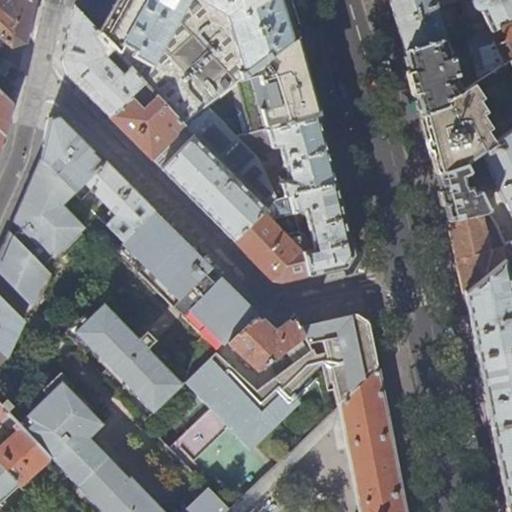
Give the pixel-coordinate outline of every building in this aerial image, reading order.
[(0,0),(0,36),(12,47),(25,44),(34,0),(0,0)] [(117,0),(99,33),(113,49),(130,67),(143,83),(156,96),(182,125),(205,108),(294,37),(283,0),(117,0)] [(459,0),(388,0),(394,22),(403,52),(443,38),(434,9),(459,0)] [(511,0),(467,0),(468,0),(468,5),(472,9),(474,9),(477,9),(482,19),(466,27),(467,30),(464,31),(477,79),(507,59),(511,55),(511,0)] [(105,56),(113,49),(99,33),(74,6),(65,45),(61,61),(67,75),(84,93),(108,117),(131,95),(143,83),(130,67),(122,74),(105,56)] [(225,128),(245,113),(251,135),(317,117),(310,92),(294,37),(205,108),(213,115),(225,128)] [(448,55),(443,38),(403,52),(411,83),(420,115),(445,105),(444,100),(460,90),(454,81),(453,74),(455,74),(450,55),(448,55)] [(486,129),(478,115),(482,113),(474,99),(477,97),(469,84),(460,90),(444,100),(445,105),(420,115),(428,145),(436,175),(466,164),(480,154),(492,145),(482,131),(486,129)] [(0,131),(4,135),(8,118),(11,104),(0,92),(0,131)] [(143,108),(131,95),(108,117),(131,140),(162,170),(213,115),(205,108),(182,125),(156,96),(143,108)] [(252,155),(237,139),(225,128),(213,115),(162,170),(196,204),(232,241),(273,199),(261,169),(256,159),(252,155)] [(45,137),(40,157),(49,166),(56,158),(64,165),(56,173),(76,192),(83,199),(93,189),(85,180),(104,161),(80,138),(58,116),(49,118),(45,137)] [(326,151),(317,117),(251,135),(237,139),(252,155),(279,147),(286,179),(276,181),(269,165),(261,169),(273,199),(289,196),(335,185),(326,151)] [(511,130),(492,145),(480,154),(495,187),(496,189),(495,189),(495,193),(499,203),(504,203),(511,220),(511,130)] [(85,229),(63,206),(76,192),(56,173),(49,166),(40,157),(16,212),(59,255),(85,229)] [(93,189),(83,199),(95,212),(104,202),(116,214),(107,224),(124,240),(153,210),(128,185),(104,161),(85,180),(93,189)] [(488,210),(466,164),(436,175),(441,197),(447,219),(481,213),(488,210)] [(344,220),(335,185),(289,196),(293,213),(304,211),(313,249),(302,252),(308,276),(344,268),(352,255),(344,220)] [(293,213),(289,196),(273,199),(232,241),(249,257),(272,280),(280,282),(308,276),(302,252),(293,213)] [(212,268),(153,210),(124,240),(145,262),(137,270),(218,351),(219,349),(230,339),(256,312),(249,305),(212,268)] [(494,224),(488,210),(481,213),(447,219),(457,258),(466,297),(503,262),(509,256),(505,247),(493,250),(485,226),(494,224)] [(59,255),(16,212),(13,221),(16,225),(10,232),(8,231),(2,245),(0,250),(0,275),(31,306),(49,271),(45,266),(55,256),(57,258),(59,255)] [(511,306),(503,262),(466,297),(471,327),(476,356),(511,350),(511,306)] [(107,459),(87,439),(101,426),(62,384),(19,423),(6,409),(9,407),(2,400),(0,401),(0,362),(7,356),(23,321),(0,298),(0,406),(6,412),(21,428),(49,458),(78,487),(107,459)] [(184,384),(149,348),(150,347),(139,336),(138,338),(103,303),(74,332),(93,351),(95,349),(135,390),(133,392),(154,413),(184,384)] [(304,338),(300,327),(294,315),(274,330),(270,327),(256,312),(230,339),(261,370),(304,338)] [(337,409),(378,370),(377,367),(373,346),(368,326),(356,317),(312,325),(300,327),(304,338),(311,351),(318,366),(329,365),(337,409)] [(157,341),(146,330),(139,336),(150,347),(157,341)] [(297,401),(290,394),(318,366),(311,351),(259,391),(219,349),(218,351),(186,382),(211,408),(170,449),(189,468),(213,444),(208,439),(224,423),(226,423),(250,448),(297,401)] [(511,350),(476,356),(483,391),(490,428),(511,423),(511,350)] [(405,511),(399,479),(385,406),(378,370),(337,409),(229,511),(405,511)] [(511,423),(490,428),(498,468),(506,506),(511,505),(511,423)] [(21,428),(0,446),(0,465),(18,485),(49,458),(21,428)] [(217,444),(202,462),(229,485),(244,466),(217,444)] [(181,511),(159,511),(107,459),(78,487),(101,511),(226,511),(205,490),(181,511)] [(0,501),(18,485),(0,465),(0,501)]
